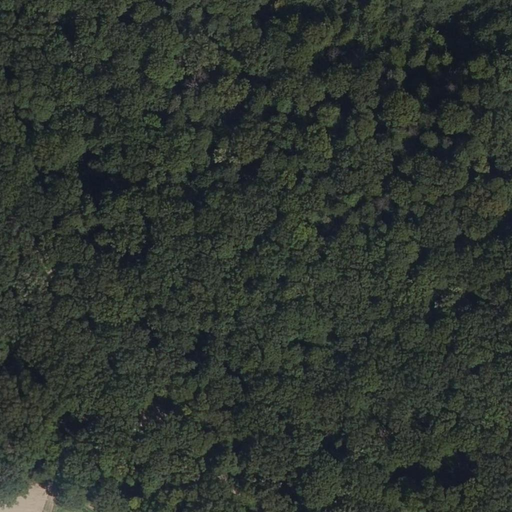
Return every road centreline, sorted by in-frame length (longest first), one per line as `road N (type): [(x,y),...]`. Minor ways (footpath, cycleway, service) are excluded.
road 1 (track): [(511,375),(1,0)]
road 2 (track): [(0,197),(163,411),(268,511)]
road 3 (track): [(52,483),(163,411)]
